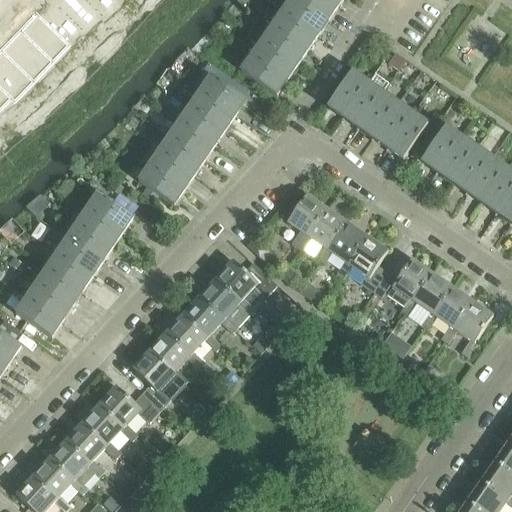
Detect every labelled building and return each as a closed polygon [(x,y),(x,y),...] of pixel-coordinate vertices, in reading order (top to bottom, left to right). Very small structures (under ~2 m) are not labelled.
[(83,0),(49,0),(49,1),(65,17),(64,18),(55,27),(71,42),(80,33),(81,32),(82,33),(84,35),(101,18),(104,21),(105,20),(83,0)] [(83,0),(105,20),(122,2),(120,0),(83,0)] [(290,0),(274,0),(270,5),(283,14),(282,15),(317,39),(328,24),(292,0),(292,1),(290,0)] [(292,0),(328,24),(338,10),(323,0),(292,0)] [(323,0),(338,10),(344,0),(323,0)] [(35,15),(19,32),(53,64),(69,47),(67,45),(35,15)] [(272,29),(307,54),(317,39),(282,15),(272,29)] [(262,44),(297,69),(307,54),(272,29),(262,44)] [(19,32),(0,51),(34,84),(53,64),(19,32)] [(252,59),(287,83),(297,69),(262,44),(252,59)] [(0,51),(0,90),(14,104),(34,84),(0,51)] [(396,57),(389,67),(399,74),(406,63),(396,57)] [(276,99),(287,83),(252,59),(241,74),(276,99)] [(86,61),(78,70),(87,78),(95,69),(86,61)] [(208,66),(192,90),(199,95),(235,120),(245,104),(242,102),(249,93),(216,71),(208,66)] [(327,110),(342,121),(367,86),(351,75),(327,110)] [(367,86),(342,121),(357,132),(381,96),(367,86)] [(0,90),(0,112),(11,102),(12,103),(14,105),(14,104),(0,90)] [(189,110),(225,135),(235,120),(199,95),(189,110)] [(381,96),(357,132),(372,142),(396,107),(381,96)] [(396,107),(372,142),(386,152),(411,117),(396,107)] [(179,125),(215,149),(225,135),(189,110),(179,125)] [(411,117),(386,152),(402,163),(426,128),(411,117)] [(15,124),(7,133),(16,141),(24,132),(15,124)] [(169,140),(204,164),(215,149),(179,125),(169,140)] [(421,166),(436,176),(460,141),(445,131),(421,166)] [(159,154),(194,179),(204,164),(169,140),(159,154)] [(460,141),(436,176),(451,187),(475,151),(460,141)] [(475,151),(451,187),(465,197),(490,162),(475,151)] [(149,169),(184,194),(194,179),(159,154),(149,169)] [(490,162),(465,197),(480,207),(505,172),(490,162)] [(174,209),(184,194),(149,169),(138,185),(146,190),(159,199),(174,209)] [(511,176),(505,172),(480,207),(495,217),(511,192),(511,176)] [(146,190),(142,197),(154,206),(159,199),(146,190)] [(511,192),(495,217),(510,227),(511,224),(511,192)] [(86,212),(122,237),(133,221),(97,197),(86,212)] [(287,226),(300,235),(291,248),(302,255),(311,242),(308,240),(327,213),(306,199),(298,211),(291,220),(287,226)] [(291,207),(284,216),(291,220),(298,211),(291,207)] [(76,227),(112,251),(122,237),(86,212),(76,227)] [(308,240),(311,242),(325,252),(315,265),(322,270),(331,257),(328,254),(347,227),(327,213),(308,240)] [(66,242),(102,266),(112,251),(76,227),(66,242)] [(328,254),(331,257),(345,266),(336,279),(342,283),(351,271),(348,268),(366,241),(347,227),(328,254)] [(247,250),(266,267),(274,258),(255,241),(247,250)] [(348,268),(351,271),(364,280),(359,288),(372,297),(387,276),(377,270),(387,256),(366,241),(348,268)] [(56,257),(92,281),(102,266),(66,242),(56,257)] [(46,272),(82,296),(92,281),(56,257),(46,272)] [(13,260),(9,266),(19,273),(23,267),(13,260)] [(387,276),(372,297),(383,305),(387,299),(404,311),(400,317),(407,321),(416,308),(413,306),(432,278),(411,263),(397,283),(387,276)] [(233,265),(216,283),(240,305),(243,303),(253,312),(264,300),(265,302),(278,289),(253,266),(245,275),(233,265)] [(279,279),(291,289),(299,281),(288,270),(279,279)] [(36,287),(72,311),(82,296),(46,272),(36,287)] [(413,306),(416,308),(429,317),(420,330),(427,335),(436,322),(432,319),(451,292),(432,278),(413,306)] [(216,283),(200,301),(224,323),(226,321),(238,332),(249,320),(255,314),(253,312),(243,303),(240,305),(216,283)] [(26,302),(62,326),(72,311),(36,287),(26,302)] [(299,295),(306,300),(311,292),(304,288),(299,295)] [(432,319),(436,322),(449,331),(440,344),(446,349),(455,335),(453,334),(472,306),(451,292),(432,319)] [(200,301),(183,318),(207,341),(210,338),(220,327),(232,338),(238,332),(226,321),(224,323),(200,301)] [(51,341),(62,326),(26,302),(15,317),(51,341)] [(453,334),(455,335),(469,345),(460,358),(466,362),(476,349),(473,347),(492,320),(472,306),(453,334)] [(183,318),(166,337),(190,360),(192,357),(204,345),(216,355),(221,349),(210,338),(207,341),(183,318)] [(275,326),(270,331),(278,338),(283,333),(275,326)] [(391,335),(380,351),(394,360),(405,344),(391,335)] [(0,359),(10,366),(20,350),(0,336),(0,359)] [(166,337),(149,355),(174,377),(176,375),(187,363),(198,374),(204,368),(192,357),(190,360),(166,337)] [(262,338),(252,349),(261,357),(270,346),(262,338)] [(149,355),(132,373),(149,389),(141,398),(160,415),(171,404),(159,393),(170,381),(182,392),(188,386),(176,375),(174,377),(149,355)] [(0,379),(10,366),(0,359),(0,379)] [(406,359),(401,366),(411,372),(415,366),(406,359)] [(441,394),(442,393),(448,383),(428,369),(420,380),(441,394)] [(230,376),(220,386),(227,393),(237,383),(230,376)] [(116,390),(99,409),(123,431),(125,429),(136,417),(148,428),(160,415),(141,398),(133,406),(116,390)] [(99,409),(82,427),(106,449),(108,447),(119,435),(131,446),(137,440),(125,429),(123,431),(99,409)] [(82,427),(66,445),(90,467),(92,465),(103,453),(115,464),(120,458),(108,447),(106,449),(82,427)] [(511,445),(508,443),(495,464),(511,475),(511,445)] [(66,445),(49,463),(61,475),(73,485),(75,483),(83,490),(93,478),(98,482),(104,476),(92,465),(90,467),(66,445)] [(49,463),(33,480),(56,503),(59,500),(69,489),(81,500),(87,494),(83,490),(75,483),(73,485),(61,475),(49,463)] [(142,480),(144,482),(153,471),(152,470),(145,464),(136,474),(142,480)] [(511,475),(495,464),(481,484),(508,503),(511,500),(511,497),(511,475)] [(33,480),(16,498),(30,511),(47,511),(53,507),(58,511),(69,511),(71,511),(59,500),(56,503),(33,480)] [(125,499),(127,501),(137,489),(136,488),(128,481),(118,492),(125,499)] [(481,484),(467,504),(478,511),(502,511),(506,507),(511,511),(511,500),(508,503),(481,484)] [(102,507),(108,511),(114,511),(119,507),(110,499),(102,507)]
